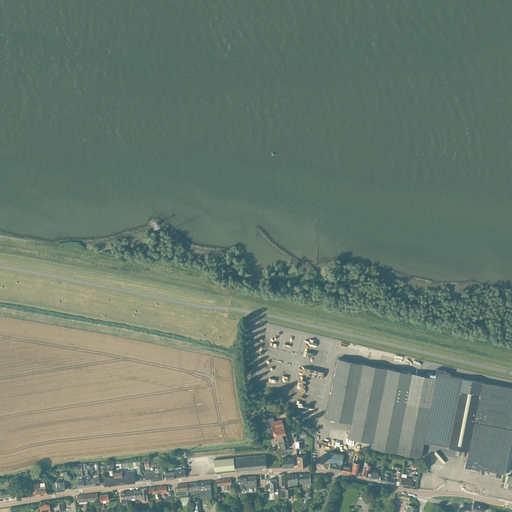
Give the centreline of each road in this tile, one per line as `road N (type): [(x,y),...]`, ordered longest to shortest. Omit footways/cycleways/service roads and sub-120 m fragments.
road 1 (track): [(511,364),(0,253)]
road 2 (residential): [(295,469),(0,504)]
road 3 (track): [(0,240),(180,273)]
road 4 (residential): [(422,492),(295,469)]
